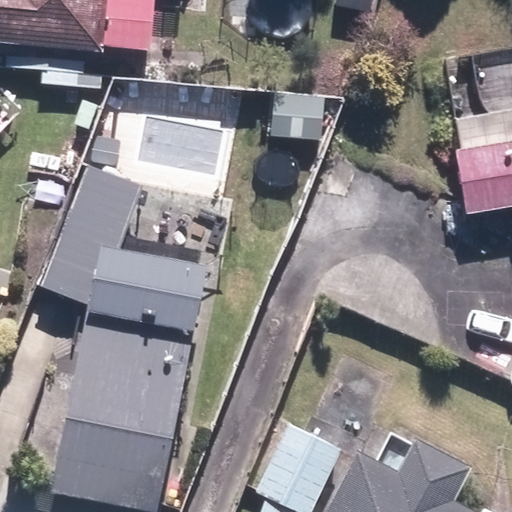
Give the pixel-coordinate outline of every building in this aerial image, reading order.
[(0,0),(0,45),(105,56),(105,50),(151,55),(156,0),(0,0)] [(45,54),(44,68),(26,67),(22,116),(132,126),(136,76),(79,71),(80,57),(45,54)] [(511,109),(449,119),(465,216),(511,208),(511,109)] [(85,301),(49,493),(154,511),(160,511),(207,262),(125,247),(146,186),(79,163),(37,286),(85,301)] [(290,423),(252,494),(286,511),(307,511),(341,449),(290,423)] [(355,449),(321,511),(479,511),(453,498),(469,467),(392,426),(374,459),(355,449)]
